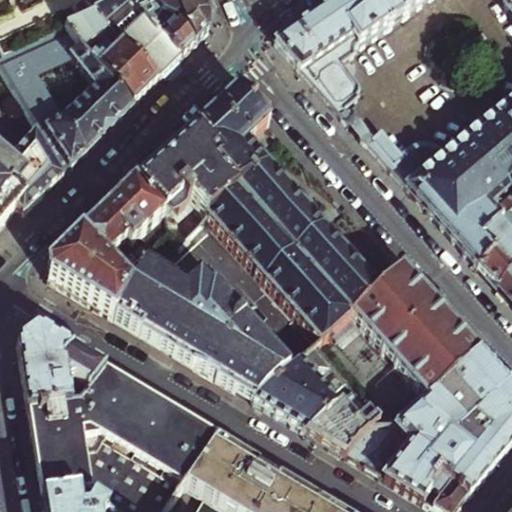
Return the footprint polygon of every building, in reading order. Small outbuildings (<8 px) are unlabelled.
[(0,0),(0,58),(3,65),(63,36),(68,35),(78,27),(72,16),(104,0),(0,0)] [(96,16),(157,90),(169,78),(180,67),(151,31),(139,15),(126,0),(104,0),(72,16),(78,27),(96,16)] [(126,0),(139,15),(173,0),(126,0)] [(210,33),(211,27),(199,0),(173,0),(139,15),(151,31),(164,19),(170,27),(180,31),(195,52),(209,37),(210,33)] [(511,0),(342,0),(275,48),(342,123),(341,125),(346,130),(347,129),(349,131),(350,130),(351,129),(349,126),(351,123),(347,118),(345,120),(342,117),(354,107),(352,105),(353,104),(354,103),(354,102),(354,101),(354,99),(354,98),(334,75),(347,66),(348,61),(350,57),(354,54),(356,57),(361,53),(360,51),(366,46),(368,48),(373,44),(372,42),(379,37),(380,40),(388,34),(387,31),(395,25),(397,28),(405,22),(403,19),(410,14),(412,17),(420,12),(418,9),(423,5),(425,8),(430,4),(429,1),(429,0),(493,0),(511,27),(511,114),(446,161),(435,152),(430,150),(422,149),(414,151),(408,155),(402,160),(382,139),(371,148),(369,146),(372,143),(367,138),(364,141),(362,138),(359,140),(358,141),(360,143),(359,145),(363,149),(364,148),(429,219),(511,149),(511,0)] [(63,36),(133,114),(145,102),(157,90),(96,16),(78,27),(68,35),(63,36)] [(151,31),(180,67),(187,59),(195,52),(180,31),(170,27),(164,19),(151,31)] [(3,65),(0,66),(0,79),(8,96),(35,139),(63,184),(98,149),(133,114),(63,36),(3,65)] [(256,117),(238,97),(226,109),(243,128),(256,117)] [(226,109),(194,139),(225,171),(216,179),(225,188),(237,201),(217,219),(207,229),(316,350),(377,296),(319,232),(251,158),(245,151),(268,130),(256,117),(243,128),(226,109)] [(35,139),(24,156),(0,135),(0,227),(15,241),(44,206),(63,184),(35,139)] [(168,164),(136,194),(175,236),(168,243),(179,254),(207,229),(217,219),(208,210),(207,205),(225,188),(216,179),(225,171),(194,139),(168,164)] [(511,149),(429,219),(446,239),(477,273),(493,258),(480,243),(511,213),(511,149)] [(127,202),(116,212),(143,242),(144,243),(151,261),(155,254),(168,243),(175,236),(136,194),(127,202)] [(99,228),(81,245),(111,277),(115,273),(109,267),(125,252),(129,256),(132,253),(136,258),(141,254),(137,249),(144,243),(143,242),(116,212),(99,228)] [(511,213),(480,243),(493,258),(477,273),(489,285),(497,295),(511,277),(511,213)] [(69,256),(48,275),(49,287),(71,300),(104,319),(112,324),(128,297),(111,277),(81,245),(69,256)] [(182,292),(142,275),(128,297),(112,324),(162,354),(179,364),(233,313),(212,289),(207,293),(196,280),(182,292)] [(440,319),(400,275),(377,296),(316,350),(312,354),(335,378),(371,347),(427,409),(478,361),(440,319)] [(511,277),(497,295),(511,310),(511,277)] [(214,385),(252,408),(289,375),(233,313),(179,364),(214,385)] [(104,377),(36,337),(18,351),(27,408),(28,419),(83,411),(104,377)] [(371,347),(335,378),(342,387),(350,395),(357,403),(365,412),(376,424),(403,407),(415,420),(427,409),(371,347)] [(281,425),(302,438),(333,411),(323,399),(327,396),(329,399),(342,387),(335,378),(312,354),(289,375),(252,408),(281,425)] [(374,481),(421,509),(432,496),(427,492),(438,479),(469,504),(487,481),(511,450),(511,398),(484,367),(478,361),(427,409),(415,420),(396,437),(386,436),(376,436),(359,444),(343,462),(374,481)] [(83,411),(28,419),(35,464),(42,505),(78,500),(96,511),(169,511),(184,490),(216,443),(104,377),(83,411)] [(347,398),(353,406),(357,403),(350,395),(347,398)] [(328,453),(343,462),(359,444),(376,424),(365,412),(353,423),(338,406),(333,411),(302,438),(328,453)] [(415,420),(403,407),(376,424),(359,444),(376,436),(386,436),(396,437),(415,420)] [(220,511),(331,511),(277,479),(275,482),(266,477),(256,470),(257,468),(216,443),(184,490),(220,511)] [(426,511),(462,511),(469,504),(438,479),(427,492),(432,496),(421,509),(426,511)] [(96,511),(78,500),(42,505),(42,511),(96,511)]
